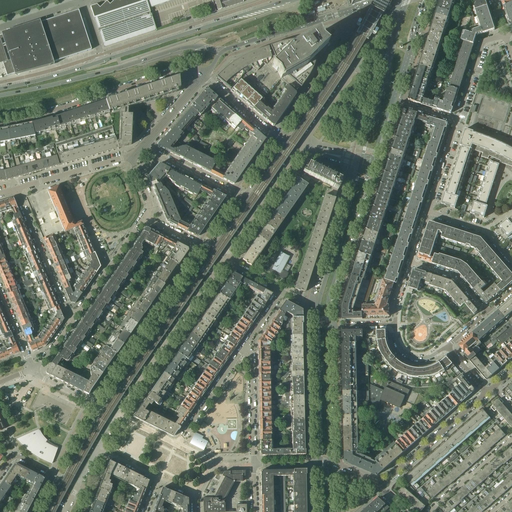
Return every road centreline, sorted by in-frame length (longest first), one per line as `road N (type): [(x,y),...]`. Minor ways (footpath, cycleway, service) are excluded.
road 1 (residential): [(300,147),(354,69),(341,58),(284,141)]
road 2 (residential): [(0,122),(182,67),(202,75)]
road 3 (secondary): [(0,95),(196,47)]
road 4 (residential): [(250,337),(175,444),(115,414)]
road 5 (secondary): [(291,0),(103,60)]
road 6 (residential): [(209,251),(103,408)]
road 7 (residential): [(115,414),(223,259)]
road 8 (secondary): [(326,325),(370,165)]
road 9 (secondary): [(318,300),(320,465)]
road 10 (secondary): [(223,50),(372,4)]
road 11 (residential): [(378,487),(487,391)]
road 12 (residential): [(71,321),(14,189)]
road 13 (secondary): [(329,467),(326,325)]
road 14 (secondary): [(398,22),(361,159)]
road 15 (secondary): [(360,165),(318,300)]
road 16 (residential): [(223,259),(300,147)]
road 17 (residential): [(250,337),(253,466)]
road 18 (residential): [(14,189),(131,159)]
